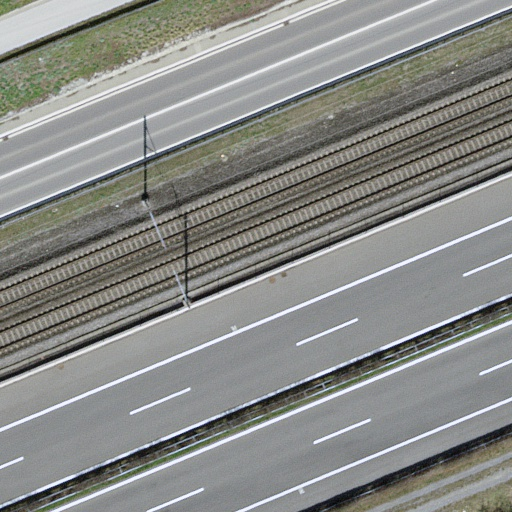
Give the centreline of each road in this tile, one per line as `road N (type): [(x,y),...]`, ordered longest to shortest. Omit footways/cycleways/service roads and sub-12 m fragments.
road 1 (motorway): [(511,253),(0,465)]
road 2 (primary): [(433,0),(0,177)]
road 3 (motorway): [(147,511),(511,361)]
road 4 (track): [(390,511),(511,462)]
